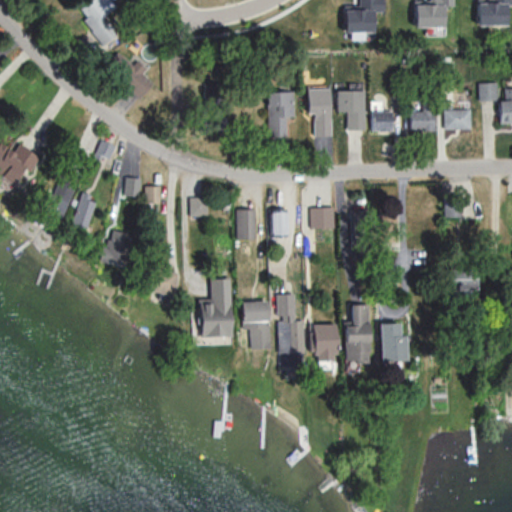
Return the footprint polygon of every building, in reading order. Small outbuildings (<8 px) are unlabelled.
[(87,0),(78,7),(85,16),(81,18),(101,45),(116,34),(102,16),(115,7),(110,0),(109,0),(87,0)] [(341,4),(342,32),(371,31),(370,11),(380,10),(380,0),(356,0),(357,4),(341,4)] [(412,0),(412,26),(441,26),(441,5),(451,5),(451,0),(412,0)] [(511,0),(474,0),(475,24),(504,24),(503,4),(511,4),(511,0)] [(138,97),(151,83),(141,73),(145,68),(135,59),(131,64),(116,50),(102,65),(138,97)] [(476,82),(477,100),(496,99),(495,81),(476,82)] [(327,88),(305,88),(305,112),(311,112),(312,135),(329,135),(327,88)] [(511,121),(511,88),(502,89),(502,99),(497,100),(497,122),(511,121)] [(335,89),(335,111),(344,111),(344,128),(362,129),(363,90),(335,89)] [(285,135),(284,116),(292,115),(292,90),(265,91),(266,136),(285,135)] [(408,130),(432,129),(432,101),(420,101),(420,110),(408,110),(408,130)] [(469,109),(441,108),(441,128),(468,128),(469,109)] [(369,130),(390,130),(391,111),(369,111),(369,130)] [(90,158),(104,164),(113,144),(99,138),(90,158)] [(37,156),(17,142),(11,151),(4,146),(0,143),(0,180),(8,186),(21,167),(27,171),(37,156)] [(139,177),(123,174),(114,226),(113,228),(108,227),(107,232),(96,254),(95,260),(122,265),(126,256),(130,231),(120,226),(121,220),(127,223),(130,207),(137,193),(139,177)] [(46,192),(37,214),(57,223),(73,185),(57,178),(51,194),(46,192)] [(159,185),(143,184),(143,202),(158,202),(159,185)] [(95,202),(87,199),(89,194),(82,191),(67,224),(82,230),(95,202)] [(187,215),(206,216),(206,197),(188,196),(187,215)] [(281,200),(266,200),(266,228),(282,227),(281,200)] [(459,202),(442,203),(443,216),(460,215),(459,202)] [(308,206),(308,227),(332,227),(331,206),(308,206)] [(253,238),(253,208),(234,208),(234,238),(253,238)] [(174,270),(146,268),(145,291),(173,293),(174,270)] [(475,299),(475,271),(447,270),(446,298),(475,299)] [(227,277),(207,277),(208,298),(196,298),(196,308),(189,308),(189,343),(211,343),(211,336),(228,335),(227,277)] [(267,347),(265,300),(239,301),(240,329),(248,328),(248,348),(267,347)] [(366,303),(348,304),(349,324),(342,324),(343,361),(367,361),(366,303)] [(301,352),(301,319),(275,319),(276,352),(301,352)] [(377,322),(377,360),(403,360),(403,334),(397,334),(397,322),(377,322)] [(333,323),(310,324),(311,360),(334,360),(333,323)]
